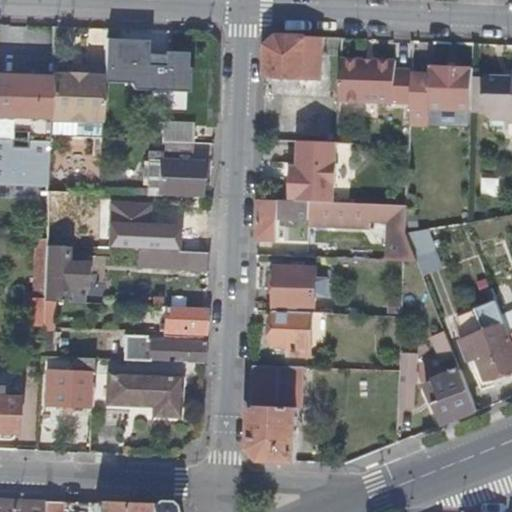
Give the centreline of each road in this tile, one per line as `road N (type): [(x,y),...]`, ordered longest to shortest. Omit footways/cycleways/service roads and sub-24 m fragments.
road 1 (residential): [(251,9),(228,481)]
road 2 (residential): [(251,9),(511,19)]
road 3 (residential): [(228,481),(0,472)]
road 4 (residential): [(33,0),(251,9)]
road 5 (residential): [(375,490),(228,481)]
road 6 (secondary): [(375,490),(511,438)]
road 7 (residential): [(375,490),(511,497)]
